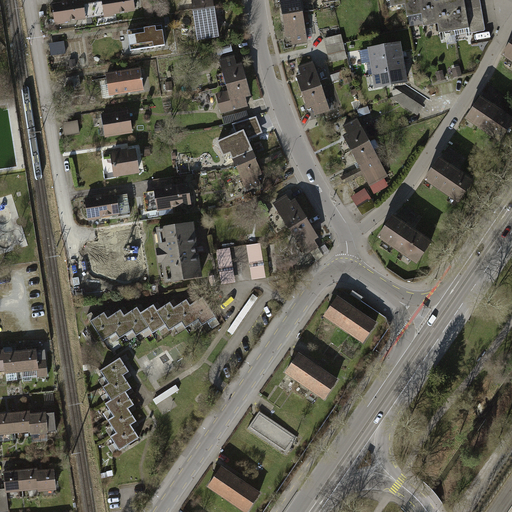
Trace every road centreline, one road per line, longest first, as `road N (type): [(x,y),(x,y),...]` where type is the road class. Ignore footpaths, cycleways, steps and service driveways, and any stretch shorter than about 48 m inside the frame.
road 1 (residential): [(161,511),(304,301),(330,273),(347,269)]
road 2 (residential): [(346,239),(406,187),(511,23)]
road 3 (residential): [(256,0),(284,113),(346,239)]
road 4 (residential): [(29,0),(71,239)]
road 5 (primary): [(389,411),(511,231)]
road 6 (primary): [(400,358),(306,511)]
